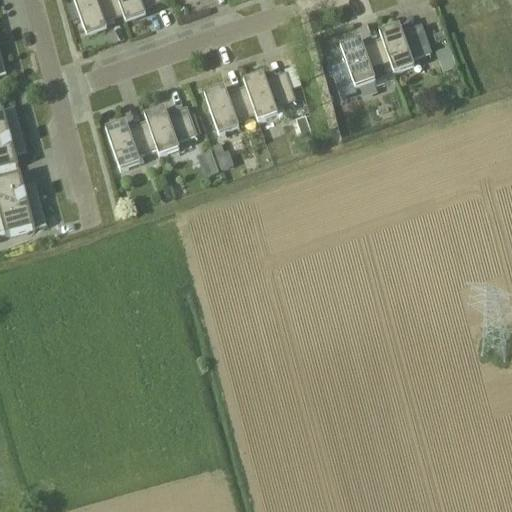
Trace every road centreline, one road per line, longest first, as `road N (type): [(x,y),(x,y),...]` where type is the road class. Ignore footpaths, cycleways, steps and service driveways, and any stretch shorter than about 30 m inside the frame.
road 1 (residential): [(58,95),(333,0)]
road 2 (residential): [(89,220),(58,95)]
